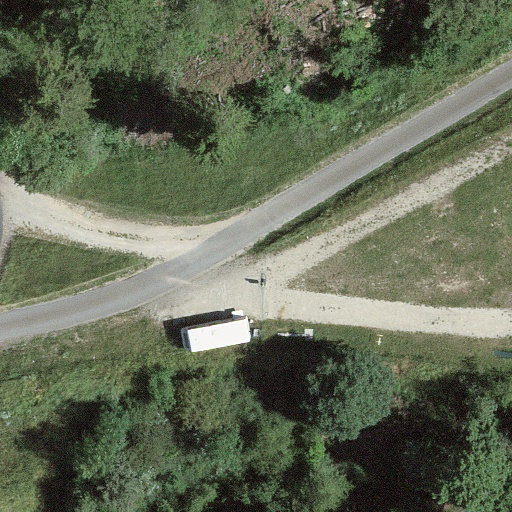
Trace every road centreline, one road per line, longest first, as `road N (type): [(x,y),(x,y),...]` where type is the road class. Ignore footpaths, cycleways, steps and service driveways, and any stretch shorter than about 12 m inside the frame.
road 1 (unclassified): [(0,329),(123,299),(511,74)]
road 2 (track): [(123,299),(243,296),(511,324)]
road 3 (track): [(511,148),(243,296)]
